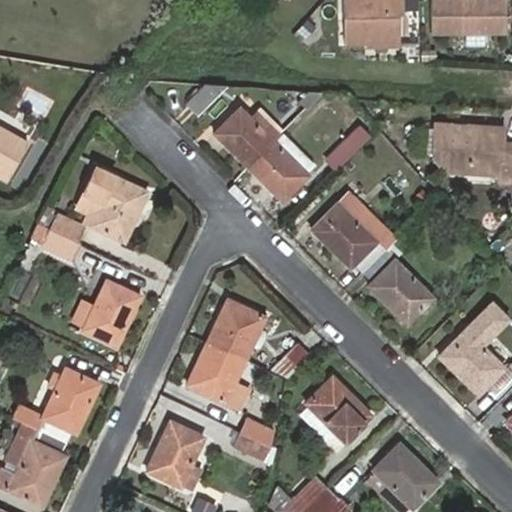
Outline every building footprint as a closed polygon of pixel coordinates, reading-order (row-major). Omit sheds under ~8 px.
[(399,37),(398,13),(404,12),(403,0),(342,0),(342,41),(365,41),(365,37),(399,37)] [(509,0),(433,0),(434,40),(510,41),(509,0)] [(297,18),(286,8),(279,16),(290,26),(297,18)] [(303,40),(312,30),(304,23),(295,33),(303,40)] [(437,51),(424,50),(423,62),(437,62),(437,51)] [(227,87),(205,85),(188,103),(199,115),(227,87)] [(321,92),(309,91),(299,103),(304,109),(321,92)] [(272,141),(250,119),(240,109),(217,132),(249,164),(272,141)] [(250,119),(272,141),(281,132),(258,109),(250,119)] [(0,171),(11,178),(33,139),(0,121),(0,171)] [(357,127),(333,150),(345,162),(369,138),(357,127)] [(511,142),(502,142),(502,127),(463,127),(463,132),(452,132),(452,127),(433,127),(433,159),(444,173),(499,174),(498,181),(511,181),(511,142)] [(305,174),(272,141),(249,164),(282,197),(305,174)] [(96,211),(90,225),(123,241),(148,189),(95,164),(82,190),(102,199),(96,211)] [(82,221),(90,225),(96,211),(102,199),(82,190),(76,204),(87,210),(82,221)] [(363,271),(391,243),(394,240),(347,194),(313,228),(349,264),(353,261),(363,271)] [(57,216),(46,211),(40,223),(51,229),(57,216)] [(57,216),(51,229),(79,242),(85,227),(58,214),(57,216)] [(79,242),(51,229),(43,245),(74,258),(82,243),(79,242)] [(400,253),(391,243),(363,271),(373,281),(371,284),(407,320),(432,295),(396,257),(400,253)] [(139,293),(105,278),(82,329),(115,345),(139,293)] [(230,297),(209,343),(245,359),(265,315),(230,297)] [(494,300),(442,354),(479,391),(503,365),(483,345),(511,317),(494,300)] [(245,359),(209,343),(188,386),(224,404),(242,412),(262,368),(245,359)] [(309,355),(297,343),(273,368),(288,376),(309,355)] [(25,423),(65,441),(68,432),(74,434),(98,381),(66,366),(58,381),(53,393),(41,417),(19,406),(14,418),(25,423)] [(53,393),(58,381),(51,377),(45,389),(53,393)] [(372,417),(330,377),(305,401),(346,442),(372,417)] [(240,432),(270,447),(274,431),(246,418),(240,432)] [(203,434),(172,420),(147,473),(179,487),(179,485),(189,465),(203,434)] [(60,451),(65,441),(25,423),(0,473),(0,485),(41,506),(65,454),(60,451)] [(266,460),(270,447),(240,432),(235,444),(266,460)] [(377,472),(410,505),(415,509),(440,485),(398,444),(374,468),(377,472)] [(189,465),(179,485),(190,490),(199,469),(189,465)] [(399,511),(403,511),(410,505),(377,472),(368,481),(399,511)] [(283,511),(301,511),(326,486),(317,477),(282,511),(283,511)] [(324,511),(339,498),(326,486),(301,511),(324,511)] [(197,499),(190,511),(210,511),(213,507),(197,499)]
